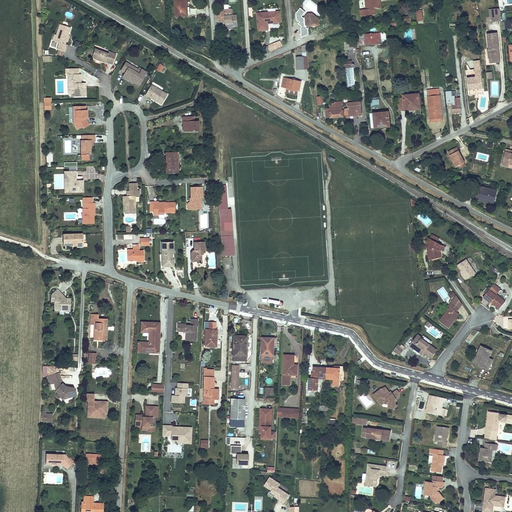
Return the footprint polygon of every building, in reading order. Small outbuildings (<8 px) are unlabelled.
[(185,7),(187,7),(186,0),(174,0),(176,16),(185,15),(185,7)] [(365,0),(366,10),(360,10),(361,17),(376,15),(375,9),(378,9),(377,0),(365,0)] [(495,15),(496,21),(501,21),(500,8),(490,9),(491,16),(495,15)] [(225,18),(225,21),(226,27),(233,26),(238,26),(237,15),(232,15),(232,10),(231,9),(221,10),(221,12),(220,12),(216,12),(216,19),(225,18)] [(262,15),(262,13),(257,14),(259,30),(268,29),(267,23),(280,22),(280,12),(266,13),(266,15),(262,15)] [(309,18),(304,18),(305,26),(318,25),(318,18),(316,16),(314,19),(309,19),(309,18)] [(66,42),(68,35),(70,28),(60,24),(56,35),(54,41),(59,43),(57,50),(58,50),(64,52),(65,52),(67,45),(65,45),(66,42)] [(493,33),(491,33),(487,33),(489,49),(489,50),(489,58),(494,58),(495,63),(500,62),(497,32),(493,33)] [(364,34),(365,45),(367,44),(367,45),(377,44),(377,43),(381,43),(380,33),(364,34)] [(345,50),(354,49),(353,41),(344,42),(345,50)] [(112,64),(116,54),(109,52),(108,54),(95,49),(94,50),(92,57),(92,58),(105,62),(105,61),(107,57),(110,58),(109,63),(112,64)] [(303,57),(296,57),(297,70),(304,69),(303,57)] [(139,86),(146,72),(142,70),(139,74),(128,68),(130,65),(126,63),(121,71),(125,73),(123,77),(139,86)] [(142,70),(139,68),(138,69),(130,65),(128,68),(139,74),(142,70)] [(477,87),(477,89),(483,88),(481,69),(475,69),(466,70),(468,90),(475,89),(475,87),(477,87)] [(81,83),(81,74),(68,74),(68,89),(75,89),(75,97),(86,96),(86,86),(81,86),(81,83)] [(295,80),(293,79),(284,77),(282,87),(288,88),(287,92),(297,95),(298,91),(299,91),(301,81),(295,80)] [(161,105),(167,95),(154,87),(153,89),(150,87),(145,95),(151,98),(153,98),(154,99),(154,100),(161,105)] [(436,117),(442,117),(439,89),(427,90),(430,119),(436,118),(436,117)] [(448,91),(448,90),(446,90),(448,104),(453,104),(453,105),(452,105),(453,113),(461,112),(460,98),(455,98),(455,97),(452,97),(452,91),(448,91)] [(421,111),(420,109),(419,94),(409,95),(410,98),(404,99),(404,98),(398,99),(399,111),(405,110),(405,108),(411,107),(411,106),(415,106),(415,109),(416,112),(417,113),(418,113),(419,113),(420,113),(421,111)] [(331,109),(326,109),(326,118),(329,117),(329,118),(331,117),(331,118),(343,116),(343,111),(342,111),(342,102),(341,102),(335,102),(335,103),(332,104),(332,105),(330,106),(331,109)] [(353,116),(353,118),(358,118),(358,115),(362,115),(361,102),(348,103),(349,109),(346,109),(346,112),(349,111),(349,116),(353,116)] [(86,120),(86,118),(87,118),(87,110),(85,110),(85,106),(73,107),(74,124),(77,129),(81,127),(84,128),(89,124),(86,120)] [(346,119),(353,118),(353,116),(349,116),(349,111),(346,112),(346,109),(345,109),(345,112),(345,116),(346,119)] [(373,114),(375,127),(375,128),(390,126),(388,112),(373,113),(373,114)] [(198,131),(198,121),(194,121),(194,117),(185,117),(185,122),(183,122),(184,131),(198,131)] [(95,135),(90,135),(82,135),(82,140),(81,140),(81,155),(91,155),(91,148),(91,145),(91,142),(93,142),(95,142),(95,135)] [(459,165),(464,163),(465,162),(457,147),(448,152),(456,167),(459,165)] [(511,153),(505,152),(502,164),(509,166),(510,163),(511,163),(511,153)] [(178,172),(177,153),(166,153),(166,173),(178,172)] [(83,186),(83,181),(77,181),(77,182),(76,182),(74,181),(74,180),(75,179),(75,172),(64,172),(65,192),(80,192),(80,186),(83,186)] [(490,201),(490,202),(494,204),(497,191),(496,190),(491,189),(489,189),(489,186),(484,185),(484,187),(482,187),(481,191),(479,198),(490,201)] [(202,198),(202,187),(194,187),(190,187),(191,198),(192,198),(192,202),(190,202),(190,210),(201,209),(201,198),(202,198)] [(475,199),(490,202),(490,201),(479,198),(481,191),(477,190),(475,199)] [(135,214),(135,196),(140,196),(140,191),(138,191),(129,191),(127,191),(127,196),(124,196),(125,204),(125,214),(135,214)] [(227,205),(226,194),(216,195),(216,206),(227,205)] [(154,212),(153,203),(159,203),(159,202),(159,201),(149,201),(150,212),(154,212)] [(175,212),(175,203),(165,203),(165,202),(159,202),(159,203),(153,203),(154,212),(154,215),(164,214),(164,212),(175,212)] [(94,215),(93,208),(95,208),(95,203),(93,203),(83,203),(83,208),(82,208),(82,210),(83,216),(83,224),(94,224),(94,215)] [(231,256),(227,209),(217,210),(218,236),(219,236),(221,236),(223,256),(231,256)] [(83,247),(82,234),(64,234),(64,245),(72,245),(72,244),(75,244),(75,246),(77,246),(77,247),(83,247)] [(440,238),(432,234),(430,238),(437,243),(440,238)] [(439,251),(440,249),(442,251),(445,247),(440,244),(439,245),(437,243),(430,238),(428,242),(429,243),(427,248),(429,249),(427,252),(428,256),(433,259),(437,258),(440,251),(439,251)] [(201,261),(201,255),(202,255),(203,254),(203,250),(204,250),(204,242),(200,242),(194,242),(195,250),(193,250),(193,253),(191,253),(191,261),(201,261)] [(173,244),(164,244),(164,266),(170,266),(170,260),(172,260),(172,259),(172,254),(172,252),(173,252),(173,244)] [(144,261),(144,251),(139,251),(139,250),(139,247),(133,247),(133,250),(127,250),(128,261),(135,260),(135,259),(136,259),(137,262),(144,261)] [(476,274),(466,259),(458,265),(461,271),(463,273),(461,274),(466,280),(476,274)] [(497,294),(501,289),(494,284),(489,290),(496,295),(497,294)] [(57,298),(62,294),(58,289),(52,295),(54,298),(57,298)] [(505,302),(497,294),(496,295),(489,290),(486,294),(483,297),(490,303),(492,301),(493,302),(492,303),(499,309),(505,302)] [(70,312),(71,299),(64,298),(61,295),(57,298),(54,298),(52,295),(51,295),(51,301),(54,301),(54,306),(59,307),(59,310),(65,310),(65,311),(70,312)] [(462,304),(457,296),(451,303),(459,309),(462,304)] [(456,317),(459,314),(457,312),(459,309),(451,303),(449,306),(450,307),(440,321),(449,328),(455,319),(456,317)] [(106,330),(107,319),(98,318),(98,315),(91,314),(91,325),(96,325),(95,335),(100,335),(99,340),(106,341),(107,330),(106,330)] [(196,340),(197,326),(197,323),(197,319),(191,319),(191,326),(187,326),(187,324),(178,324),(178,331),(187,331),(186,340),(196,340)] [(159,353),(160,323),(141,322),(141,332),(150,332),(149,343),(138,342),(138,352),(159,353)] [(216,339),(217,330),(216,330),(216,322),(208,322),(208,329),(206,329),(205,346),(215,347),(215,339),(216,339)] [(247,335),(233,335),(233,363),(235,363),(235,360),(246,360),(247,335)] [(437,350),(417,336),(410,345),(414,348),(413,350),(417,354),(419,354),(420,353),(422,354),(423,352),(431,358),(437,350)] [(273,356),(274,347),(272,346),(272,338),(262,338),(262,346),(262,349),(262,355),(261,359),(272,360),(273,356)] [(399,355),(404,349),(398,345),(393,351),(399,355)] [(489,358),(492,351),(481,346),(475,359),(486,364),(485,366),(489,368),(493,360),(489,358)] [(297,375),(297,366),(294,366),(294,355),(284,355),(283,385),(290,385),(290,375),(297,375)] [(486,364),(475,359),(473,363),(488,370),(489,368),(485,366),(486,364)] [(343,381),(344,365),(333,364),(333,367),(339,367),(339,381),(343,381)] [(325,378),(326,366),(323,366),(313,366),(312,377),(308,377),(308,389),(317,389),(318,377),(322,377),(324,377),(325,378)] [(339,381),(339,367),(333,367),(326,366),(325,378),(333,378),(332,384),(338,385),(339,381)] [(213,392),(213,389),(214,378),(213,378),(213,370),(206,370),(206,368),(204,368),(203,399),(218,399),(218,392),(213,392)] [(76,395),(73,388),(65,387),(62,384),(60,386),(59,382),(61,381),(59,373),(48,376),(50,383),(54,382),(56,390),(62,398),(65,398),(76,395)] [(188,383),(177,383),(177,387),(174,388),(174,396),(171,396),(171,404),(185,405),(186,397),(188,397),(188,383)] [(163,393),(164,385),(152,384),(151,391),(163,393)] [(395,403),(396,399),(399,397),(399,393),(397,390),(392,393),(391,391),(389,392),(388,393),(387,392),(388,391),(385,387),(384,388),(382,389),(381,388),(378,390),(380,393),(379,393),(381,396),(377,399),(381,404),(383,403),(388,404),(388,407),(394,408),(397,406),(395,403)] [(107,414),(107,402),(98,401),(98,403),(94,402),(95,394),(87,393),(86,401),(89,401),(88,413),(94,413),(94,412),(98,412),(98,417),(104,418),(104,414),(107,414)] [(430,395),(427,408),(432,410),(431,413),(440,415),(442,408),(444,402),(445,403),(446,399),(430,395)] [(244,419),(245,399),(231,399),(230,426),(243,427),(243,424),(241,423),(241,419),(244,419)] [(152,426),(152,422),(154,422),(155,417),(155,407),(146,406),(146,417),(143,417),(143,415),(136,415),(135,426),(140,426),(142,426),(142,427),(147,428),(147,431),(154,431),(154,427),(152,426)] [(294,417),(294,409),(278,408),(278,416),(294,417)] [(271,432),(272,410),(261,409),(261,418),(263,418),(262,433),(262,439),(270,439),(271,438),(271,432)] [(497,436),(499,421),(511,422),(511,415),(500,414),(500,413),(489,411),(488,418),(489,418),(488,425),(487,425),(485,434),(497,436)] [(173,426),(162,425),(162,435),(172,436),(172,438),(183,439),(182,443),(191,444),(192,428),(178,427),(178,428),(173,428),(173,427),(173,426)] [(447,437),(447,432),(448,432),(449,428),(437,426),(435,441),(439,441),(438,445),(446,446),(447,442),(446,442),(447,437)] [(390,441),(391,431),(368,428),(363,428),(362,436),(367,437),(390,441)] [(495,444),(496,440),(485,439),(484,439),(482,447),(485,448),(486,443),(495,444)] [(491,462),(493,449),(497,450),(497,444),(495,444),(486,443),(485,448),(482,447),(481,447),(479,460),(491,462)] [(248,469),(248,454),(241,454),(241,446),(231,446),(230,454),(233,454),(232,468),(248,469)] [(444,464),(445,455),(443,455),(443,450),(430,448),(430,453),(433,454),(431,471),(441,473),(442,466),(443,463),(444,464)] [(63,461),(63,455),(46,454),(46,464),(51,464),(52,465),(55,465),(56,464),(63,464),(67,469),(73,463),(72,463),(69,459),(68,458),(63,461)] [(100,465),(101,455),(93,454),(93,461),(85,461),(85,464),(100,465)] [(374,487),(376,477),(375,477),(376,474),(379,475),(385,475),(387,467),(368,464),(365,485),(374,487)] [(270,477),(264,485),(272,490),(271,492),(275,494),(282,499),(280,501),(284,503),(289,495),(278,487),(280,484),(270,477)] [(444,498),(438,491),(437,491),(437,489),(438,489),(439,487),(442,488),(442,485),(444,486),(445,482),(435,481),(434,482),(432,482),(429,482),(428,488),(426,490),(425,490),(424,495),(431,496),(431,497),(435,502),(438,503),(444,498)] [(504,507),(505,497),(496,496),(496,497),(495,497),(496,490),(486,488),(483,511),(490,511),(492,511),(493,505),(504,507)] [(103,511),(103,503),(93,503),(94,497),(84,496),(83,502),(81,502),(80,511),(103,511)]
